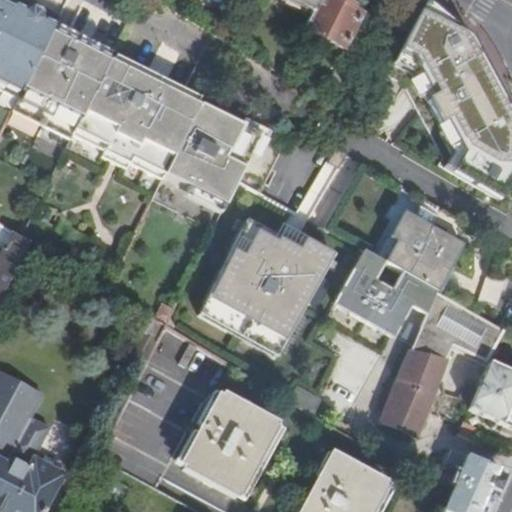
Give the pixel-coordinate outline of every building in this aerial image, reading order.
[(314,12),(291,0),(277,0),(311,17),(314,12)] [(291,0),(314,12),(319,0),(291,0)] [(311,17),(304,32),(343,52),(361,17),(358,15),(328,0),(319,0),(314,12),(311,17)] [(364,3),(357,0),(328,0),(358,15),(364,3)] [(469,28),(420,3),(385,73),(405,85),(449,156),(442,171),(496,202),(511,200),(511,102),(476,38),(469,28)] [(0,93),(16,102),(46,44),(53,30),(40,23),(33,26),(25,21),(23,15),(22,14),(11,9),(9,12),(0,7),(0,93)] [(23,13),(22,14),(23,15),(25,21),(33,26),(40,23),(40,22),(38,15),(30,11),(23,13)] [(46,44),(16,102),(11,112),(70,142),(71,139),(107,67),(109,65),(84,53),(78,65),(67,59),(73,46),(64,41),(59,51),(46,44)] [(143,83),(107,67),(71,139),(102,154),(100,159),(125,172),(128,167),(160,184),(162,180),(164,176),(197,110),(161,92),(158,98),(151,101),(147,109),(136,103),(139,97),(141,97),(142,96),(140,89),(143,83)] [(224,120),(198,107),(197,110),(222,124),(224,120)] [(187,193),(223,211),(237,183),(260,139),(224,120),(222,124),(197,110),(164,176),(188,189),(187,193)] [(162,180),(187,193),(188,189),(164,176),(162,180)] [(403,215),(377,262),(437,293),(463,247),(448,239),(455,226),(421,207),(413,220),(403,215)] [(296,250),(241,222),(194,318),(274,362),(334,256),(301,238),(296,250)] [(0,299),(29,245),(11,234),(0,255),(0,299)] [(352,275),(333,309),(390,340),(408,306),(394,299),(397,292),(430,310),(436,295),(377,262),(348,245),(341,256),(347,273),(352,275)] [(430,310),(409,354),(446,363),(452,350),(466,357),(484,365),(503,332),(474,316),(436,295),(430,310)] [(137,364),(144,368),(164,328),(140,314),(131,330),(140,335),(133,348),(129,349),(126,350),(124,353),(123,357),(124,361),(127,365),(131,366),(137,364)] [(504,434),(511,437),(511,377),(488,367),(484,375),(479,374),(475,382),(480,385),(478,391),(466,386),(464,390),(454,385),(466,357),(452,350),(446,363),(438,383),(439,384),(444,385),(445,396),(471,403),(468,412),(505,429),(504,434)] [(385,412),(379,427),(414,442),(421,427),(424,429),(435,402),(432,400),(439,384),(438,383),(446,363),(409,354),(396,386),(390,383),(379,409),(385,412)] [(0,511),(43,511),(45,510),(43,509),(60,477),(31,462),(48,429),(30,419),(42,396),(0,372),(0,511)] [(192,452),(182,471),(235,500),(274,427),(222,399),(211,418),(207,416),(189,450),(192,452)] [(458,436),(472,442),(477,430),(463,424),(458,436)] [(442,511),(482,511),(484,509),(495,485),(499,474),(451,453),(445,465),(460,471),(455,481),(443,476),(441,483),(453,489),(442,511)] [(301,511),(370,511),(384,486),(332,457),(318,483),(315,483),(304,503),(306,505),(301,511)]
